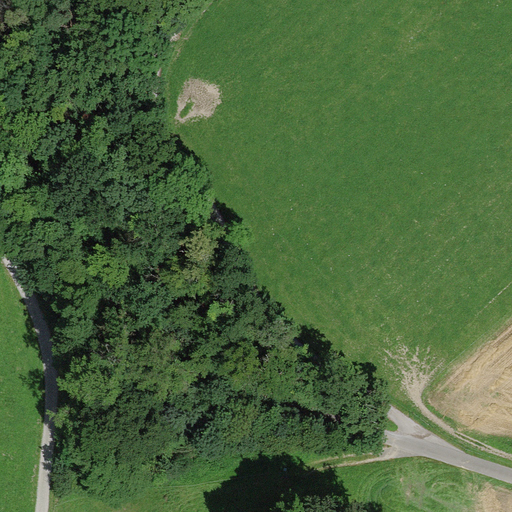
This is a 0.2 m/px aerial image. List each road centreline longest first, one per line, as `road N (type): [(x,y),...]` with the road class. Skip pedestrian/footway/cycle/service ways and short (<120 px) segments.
road 1 (unclassified): [(511,475),(410,444),(199,349),(0,199)]
road 2 (track): [(188,0),(157,60),(144,122),(160,186),(251,301),(410,444)]
road 3 (track): [(44,511),(52,366),(34,308),(0,248)]
